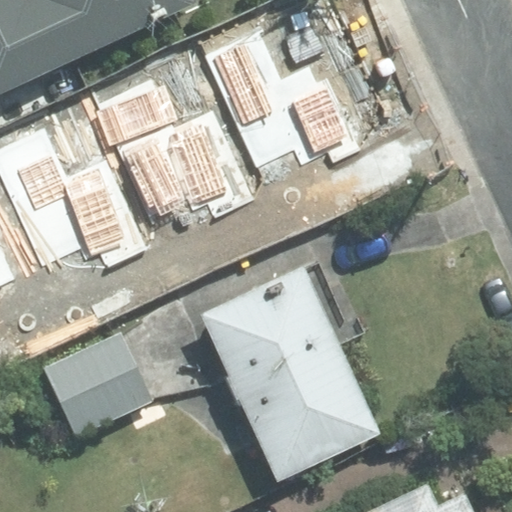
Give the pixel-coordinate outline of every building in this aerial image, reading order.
[(0,0),(0,92),(194,7),(190,0),(0,0)] [(215,171),(180,89),(70,136),(138,292),(318,214),(287,141),(215,171)] [(0,140),(0,195),(21,185),(0,140)] [(82,250),(0,285),(0,345),(104,301),(82,250)] [(300,272),(195,319),(267,482),(373,435),(300,272)] [(112,331),(31,371),(64,436),(145,396),(112,331)] [(471,511),(464,494),(435,507),(426,486),(365,511),(471,511)]
